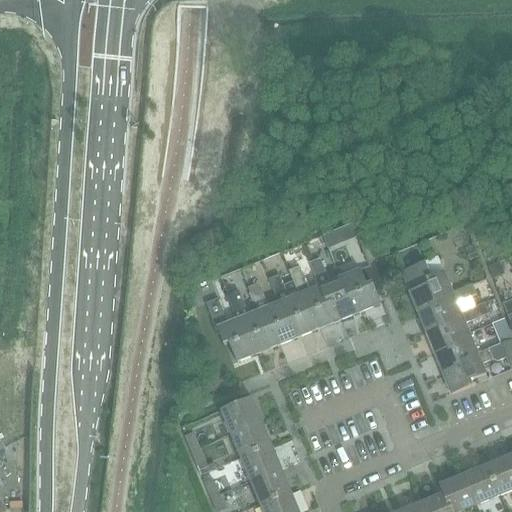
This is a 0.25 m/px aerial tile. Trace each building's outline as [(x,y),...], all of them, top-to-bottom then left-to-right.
[(341,251),(330,256),(335,268),(346,264),(341,251)] [(410,293),(419,314),(439,306),(436,300),(453,294),(444,273),(438,258),(403,272),(411,293),(410,293)] [(310,264),(320,288),(327,304),(332,302),(340,322),(361,314),(353,294),(347,296),(341,279),(330,283),(321,260),(310,264)] [(320,330),(340,322),(332,302),(327,304),(320,288),(310,292),(300,268),(290,272),(299,296),(300,296),(306,312),(312,310),(320,330)] [(361,271),(341,279),(347,296),(353,294),(361,314),(382,305),(373,285),(368,287),(361,271)] [(269,280),(279,304),(286,321),(291,318),(299,338),(320,330),(312,310),(306,312),(300,296),(299,296),(289,300),(280,276),(269,280)] [(279,347),(299,338),(291,318),(286,321),(279,304),(269,308),(259,284),(249,289),(258,313),(259,312),(265,329),(271,327),(279,347)] [(439,306),(419,314),(427,334),(447,326),(445,321),(461,314),(457,304),(481,294),(477,284),(464,289),(453,294),(436,300),(439,306)] [(228,297),(238,321),(245,337),(251,335),(259,355),(279,347),(271,327),(265,329),(259,312),(258,313),(249,317),(239,293),(228,297)] [(238,363),(259,355),(251,335),(245,337),(238,321),(228,325),(218,301),(208,305),(224,346),(230,344),(238,363)] [(511,301),(503,305),(509,318),(511,325),(511,301)] [(485,304),(472,309),(461,314),(445,321),(447,326),(427,334),(435,355),(455,347),(453,341),(470,334),(466,324),(489,315),(485,304)] [(511,339),(504,320),(494,324),(502,344),(511,340),(511,339)] [(478,354),(470,334),(453,341),(455,347),(435,355),(444,375),(464,367),(461,361),(478,355),(478,354)] [(486,376),(482,365),(493,361),(496,362),(497,363),(509,358),(511,364),(511,340),(502,344),(478,354),(478,355),(461,361),(464,367),(444,375),(452,396),(473,388),(471,382),(486,376)] [(222,412),(232,436),(262,423),(252,400),(222,412)] [(272,447),(262,423),(232,436),(242,459),(272,447)] [(186,438),(192,453),(201,449),(194,434),(186,438)] [(308,434),(297,438),(306,460),(316,456),(308,434)] [(242,459),(252,482),(282,470),(272,447),(242,459)] [(210,472),(201,449),(192,453),(201,476),(210,472)] [(511,458),(511,457),(488,467),(500,497),(511,492),(511,458)] [(488,467),(465,476),(477,506),(500,497),(488,467)] [(291,493),(282,470),(252,482),(261,506),(291,493)] [(441,486),(445,495),(452,511),(463,511),(477,506),(465,476),(441,486)] [(205,484),(211,499),(220,496),(214,480),(205,484)] [(261,506),(263,511),(299,511),(291,493),(261,506)] [(452,511),(445,495),(421,505),(424,511),(452,511)] [(222,511),(226,510),(220,496),(211,499),(216,511),(222,511)]
